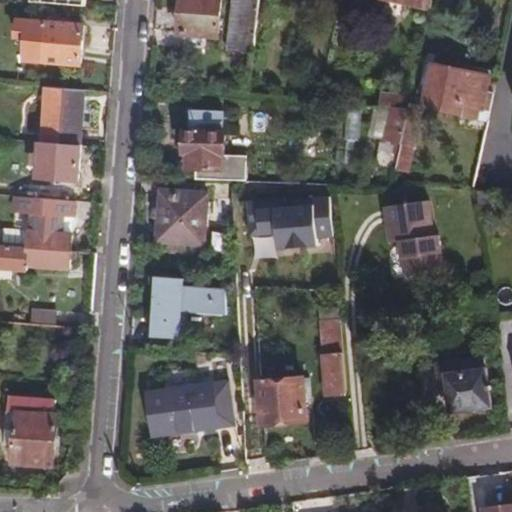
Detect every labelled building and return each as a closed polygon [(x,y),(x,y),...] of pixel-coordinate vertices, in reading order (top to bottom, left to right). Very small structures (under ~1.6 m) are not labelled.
[(176,0),(175,30),(214,33),(215,0),(176,0)] [(247,56),(252,0),(227,0),(222,54),(247,56)] [(377,0),(426,11),(428,0),(377,0)] [(20,61),(77,64),(79,25),(13,21),(12,38),(21,38),(20,61)] [(486,112),(492,84),(485,82),(486,77),(428,65),(419,108),(456,116),(458,106),(486,112)] [(75,147),(80,91),(42,88),(37,143),(75,147)] [(324,90),(324,102),(371,106),(372,94),(324,90)] [(404,104),(405,96),(372,94),(371,106),(385,107),(403,108),(404,104)] [(413,123),(419,108),(404,104),(403,108),(400,120),(413,123)] [(456,116),(483,123),(486,112),(458,106),(456,116)] [(395,144),(400,120),(403,108),(385,107),(378,139),(395,144)] [(191,170),(191,181),(224,182),(241,183),(242,156),(219,155),(220,134),(217,134),(218,113),(185,112),(184,133),(179,133),(178,154),(184,154),(183,170),(191,170)] [(407,148),(413,123),(400,120),(395,144),(395,145),(407,148)] [(73,179),(75,147),(37,143),(36,154),(29,153),(29,161),(34,161),(33,176),(73,179)] [(395,145),(389,171),(400,173),(407,148),(395,145)] [(198,244),(202,194),(156,191),(152,240),(198,244)] [(27,199),(24,233),(58,236),(60,217),(73,218),(74,204),(27,199)] [(281,201),(243,203),(247,237),(273,235),(275,251),(313,248),(314,256),(330,255),(326,199),(290,202),(290,209),(282,210),(281,201)] [(426,202),(384,206),(387,242),(396,241),(400,276),(438,273),(434,237),(430,237),(426,202)] [(24,233),(22,250),(65,254),(67,237),(58,236),(24,233)] [(65,254),(22,250),(22,252),(0,250),(0,266),(63,272),(65,254)] [(151,280),(151,286),(178,288),(178,282),(151,280)] [(151,286),(146,339),(174,341),(176,315),(223,317),(222,292),(178,288),(151,286)] [(334,318),(334,307),(315,308),(318,355),(337,354),(334,318)] [(51,324),(52,314),(27,312),(27,322),(51,324)] [(146,339),(145,351),(173,353),(174,341),(146,339)] [(321,396),(340,394),(337,354),(318,355),(321,396)] [(484,361),(468,364),(469,374),(485,372),(484,361)] [(148,439),(229,427),(220,363),(207,365),(210,385),(142,395),(148,439)] [(469,374),(468,364),(435,368),(438,386),(446,385),(450,416),(491,411),(485,372),(469,374)] [(260,425),(302,423),(300,381),(257,383),(260,425)] [(390,425),(390,390),(365,390),(365,425),(390,425)] [(13,414),(49,417),(51,401),(5,398),(2,429),(11,430),(13,414)] [(51,417),(49,417),(13,414),(11,430),(2,429),(1,447),(10,448),(9,465),(47,468),(51,417)] [(421,511),(417,485),(397,487),(400,511),(421,511)]
